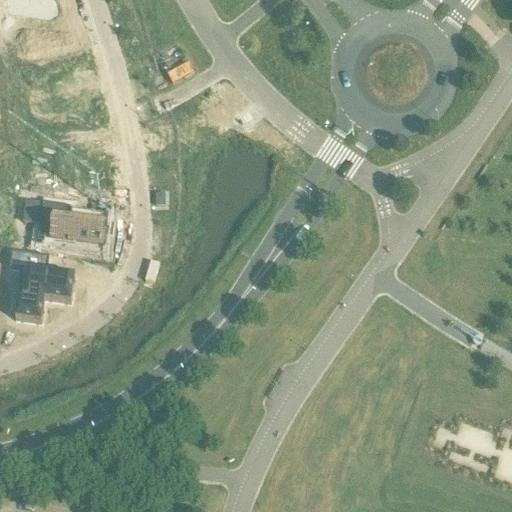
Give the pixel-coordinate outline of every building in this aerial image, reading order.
[(10,0),(8,17),(35,21),(36,21),(37,20),(38,20),(39,19),(40,18),(40,17),(46,18),(51,19),(52,19),(53,19),(54,18),(55,18),(55,17),(56,16),(57,15),(57,14),(57,13),(57,12),(57,11),(56,10),(53,1),(52,0),(10,0)] [(32,168),(29,188),(45,191),(49,191),(65,194),(66,194),(67,187),(89,190),(92,173),(93,164),(72,161),(52,158),(51,158),(53,146),(58,147),(58,145),(53,144),(52,144),(36,142),(32,168)] [(27,205),(24,225),(39,227),(36,244),(65,248),(65,250),(68,251),(69,249),(84,251),(86,256),(98,258),(101,254),(105,254),(108,236),(106,236),(106,230),(69,225),(71,212),(71,211),(42,207),(27,205)] [(12,257),(10,270),(23,272),(19,302),(16,323),(42,327),(43,324),(44,314),(45,304),(70,307),(71,307),(73,301),(74,293),(76,283),(75,283),(76,280),(47,276),(50,260),(12,255),(12,257)] [(511,430),(502,427),(498,438),(505,440),(501,451),(496,450),(498,444),(492,442),(494,435),(460,423),(456,436),(450,434),(451,431),(437,426),(430,446),(443,451),(447,440),(454,443),(453,446),(469,452),(467,457),(451,451),(447,461),(485,475),(488,468),(471,461),(474,453),(490,459),(492,455),(500,458),(493,478),(511,484),(511,450),(508,449),(511,437),(511,430)]
